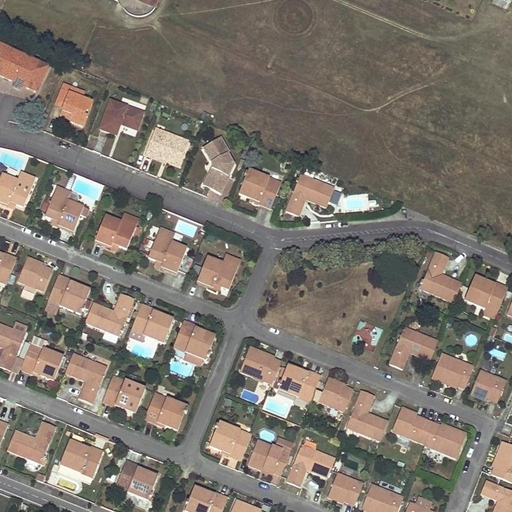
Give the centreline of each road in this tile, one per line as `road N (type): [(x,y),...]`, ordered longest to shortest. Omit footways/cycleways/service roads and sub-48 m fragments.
road 1 (residential): [(240,321),(483,424),(455,511)]
road 2 (residential): [(0,134),(273,238)]
road 3 (residential): [(0,228),(240,321)]
road 4 (residential): [(273,238),(423,229),(511,264)]
road 5 (residential): [(184,460),(0,387)]
road 6 (residential): [(240,321),(184,460)]
road 7 (residential): [(313,511),(184,460)]
